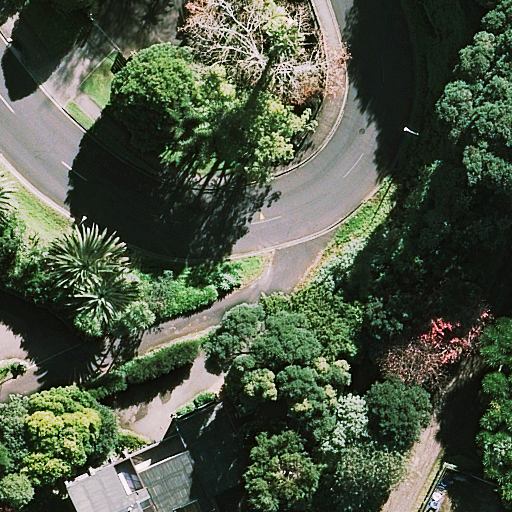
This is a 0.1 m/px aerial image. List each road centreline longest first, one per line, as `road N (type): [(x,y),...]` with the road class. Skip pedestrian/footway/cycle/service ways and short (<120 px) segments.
road 1 (residential): [(368,0),(383,70),(378,114),(360,155),(305,206),(259,223),(169,218),(110,195),(65,162),(0,92)]
road 2 (unknown): [(216,225),(109,358),(0,406)]
